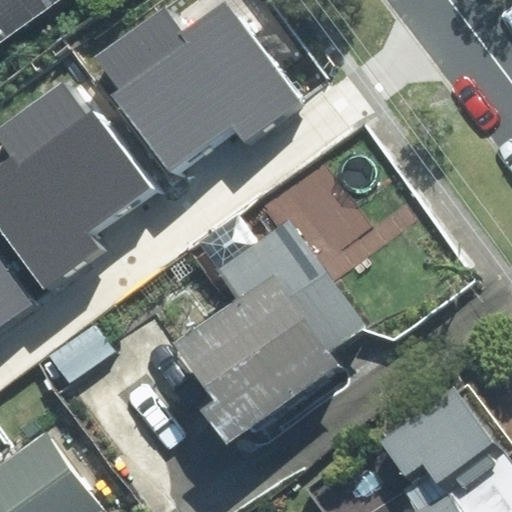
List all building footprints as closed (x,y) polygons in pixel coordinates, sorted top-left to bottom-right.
[(0,0),(0,48),(65,0),(0,0)] [(241,146),(301,102),(228,4),(185,36),(163,7),(90,61),(176,177),(233,135),(241,146)] [(0,172),(0,213),(53,285),(112,241),(104,230),(161,188),(76,73),(3,126),(24,155),(0,172)] [(343,352),(376,328),(315,243),(168,347),(242,451),(356,370),(343,352)] [(0,322),(25,304),(0,270),(0,322)] [(511,511),(511,430),(477,381),(386,446),(414,484),(436,468),(451,488),(410,511),(511,511)] [(0,511),(106,511),(109,510),(51,434),(0,471),(0,511)]
